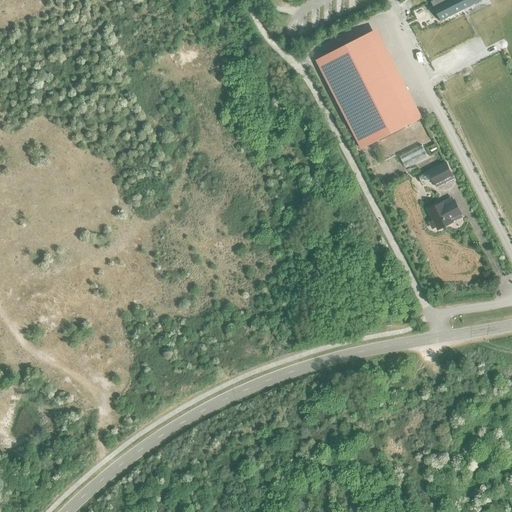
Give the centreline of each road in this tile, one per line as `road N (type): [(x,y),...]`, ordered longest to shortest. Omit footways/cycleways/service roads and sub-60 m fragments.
road 1 (unclassified): [(66,511),(139,450),(242,390),(311,365),(436,338)]
road 2 (track): [(113,470),(99,440),(99,398),(36,352),(0,309)]
road 3 (track): [(422,511),(400,436),(436,338)]
road 4 (track): [(404,446),(374,433),(366,414),(426,368)]
